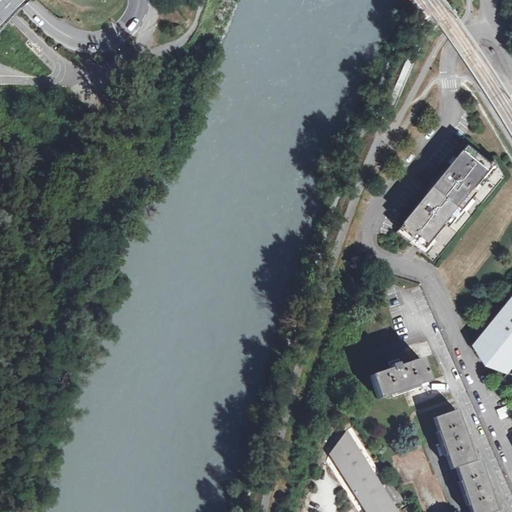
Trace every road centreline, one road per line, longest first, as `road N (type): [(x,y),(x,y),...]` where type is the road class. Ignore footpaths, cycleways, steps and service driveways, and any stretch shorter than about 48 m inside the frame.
road 1 (residential): [(367,230),(371,250),(428,277),(511,460)]
road 2 (unclassified): [(496,35),(473,34),(453,49),(450,109),(383,196),(367,230)]
road 3 (residential): [(424,334),(505,511)]
road 4 (tertiary): [(26,0),(57,27),(91,41),(122,30),(141,0)]
